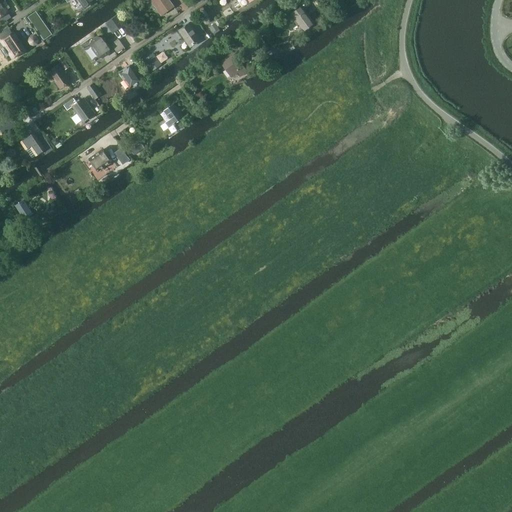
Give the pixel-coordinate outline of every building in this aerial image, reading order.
[(0,0),(0,17),(9,11),(3,2),(5,1),(4,0),(0,0)] [(96,1),(95,0),(69,0),(74,6),(80,2),(85,9),(96,1)] [(161,16),(175,7),(170,0),(152,0),(151,1),(161,16)] [(330,0),(332,2),(338,10),(345,5),(341,0),(330,0)] [(301,6),(292,13),(305,30),(314,24),(301,6)] [(119,15),(106,24),(113,34),(126,25),(119,15)] [(191,22),(178,30),(191,48),(202,39),(196,30),(191,22)] [(205,22),(201,25),(209,36),(213,33),(205,22)] [(0,29),(0,34),(1,37),(13,31),(9,24),(0,29)] [(45,39),(49,36),(45,30),(41,33),(45,39)] [(0,42),(0,46),(7,56),(9,55),(12,59),(13,60),(14,59),(27,50),(27,49),(15,32),(14,31),(13,32),(0,40),(0,42)] [(40,39),(38,36),(34,34),(30,36),(29,40),(31,44),(36,45),(39,43),(40,39)] [(102,37),(90,46),(98,58),(110,49),(102,37)] [(118,53),(126,48),(120,38),(111,43),(118,53)] [(272,55),(277,51),(274,47),(269,51),(272,55)] [(241,77),(248,72),(234,51),(220,61),(232,78),(239,73),(241,77)] [(154,53),(144,60),(152,71),(162,64),(154,53)] [(48,71),(61,89),(72,81),(60,63),(48,71)] [(131,89),(143,81),(131,63),(119,72),(131,89)] [(93,83),(87,87),(95,99),(101,95),(93,83)] [(96,114),(94,111),(84,97),(72,106),(84,123),(96,114)] [(184,117),(174,103),(164,111),(170,119),(165,123),(170,128),(184,117)] [(31,117),(39,112),(35,106),(27,112),(31,117)] [(33,157),(34,157),(44,150),(34,134),(22,142),(33,157)] [(135,155),(145,148),(136,134),(125,141),(135,155)] [(123,165),(131,160),(122,148),(115,153),(123,165)] [(99,171),(112,162),(103,149),(90,159),(99,171)]
